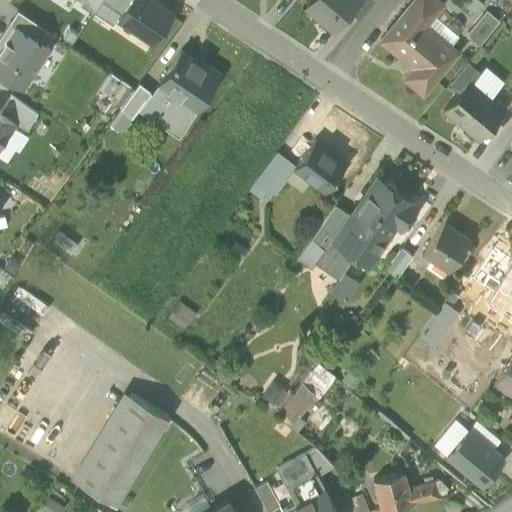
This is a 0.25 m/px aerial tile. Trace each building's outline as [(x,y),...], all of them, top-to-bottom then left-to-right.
[(93,13),(101,0),(82,0),(80,4),(93,13)] [(101,0),(93,13),(113,26),(118,17),(129,0),(101,0)] [(171,14),(149,0),(129,0),(118,17),(153,41),(171,14)] [(310,0),(306,6),(334,29),(349,11),(349,10),(355,3),(354,2),(350,0),(310,0)] [(349,11),(359,19),(374,0),(355,0),(354,2),(355,3),(349,10),(349,11)] [(404,76),(422,91),(456,49),(424,22),(441,1),(439,0),(411,0),(380,39),(413,66),(404,76)] [(9,21),(13,24),(14,23),(39,40),(47,29),(17,9),(9,21)] [(468,31),(480,42),(498,20),(485,10),(468,31)] [(9,21),(0,35),(0,44),(13,24),(9,21)] [(39,40),(14,23),(13,24),(0,44),(0,72),(23,87),(49,47),(39,40)] [(180,97),(195,107),(218,72),(204,62),(202,64),(180,50),(162,77),(184,91),(180,97)] [(450,81),(459,89),(470,76),(472,78),(478,70),(467,61),(450,81)] [(184,91),(162,77),(160,75),(150,91),(138,107),(177,134),(195,107),(180,97),(184,91)] [(505,106),(472,78),(470,76),(459,89),(443,108),(478,138),(505,106)] [(120,108),(131,116),(138,107),(150,91),(139,82),(120,108)] [(236,103),(225,117),(260,143),(282,114),(247,88),(236,103)] [(10,93),(0,108),(0,110),(15,120),(26,127),(37,111),(10,93)] [(225,95),(203,123),(214,132),(225,117),(236,103),(225,95)] [(120,131),(131,116),(120,108),(109,123),(120,131)] [(0,110),(0,142),(15,120),(0,110)] [(310,177),(325,188),(346,161),(330,149),(329,151),(313,139),(295,164),(294,165),(310,177)] [(256,178),(266,186),(287,158),(276,151),(256,178)] [(295,164),(287,158),(266,186),(267,187),(274,192),(285,177),(294,165),(295,164)] [(294,165),(285,177),(301,189),(310,177),(294,165)] [(346,210),(330,234),(355,251),(364,257),(372,245),(378,244),(395,219),(401,223),(414,204),(408,200),(409,199),(395,189),(395,188),(394,181),(389,177),(382,179),(381,180),(376,177),(352,213),(347,209),(346,210)] [(260,197),(267,187),(266,186),(256,178),(248,188),(260,197)] [(296,255),(311,265),(314,260),(330,234),(346,210),(335,202),(296,255)] [(50,218),(63,227),(70,219),(56,209),(50,218)] [(424,248),(451,265),(469,239),(442,221),(424,248)] [(343,268),(355,251),(330,234),(314,260),(336,275),(338,276),(343,268)] [(384,266),(396,275),(412,254),(400,245),(384,266)] [(473,276),(494,290),(511,263),(511,262),(511,259),(493,247),(473,276)] [(511,263),(494,290),(485,303),(511,320),(511,263)] [(359,280),(343,268),(338,276),(336,275),(328,287),(346,299),(359,280)] [(179,299),(167,316),(184,328),(196,311),(179,299)] [(419,333),(434,344),(459,311),(444,299),(419,333)] [(60,326),(54,336),(101,365),(107,356),(60,326)] [(511,394),(511,351),(492,385),(508,394),(509,392),(511,394)] [(309,371),(301,382),(313,391),(318,395),(327,384),(309,371)] [(272,377),(261,393),(273,402),(274,400),(278,403),(287,390),(283,387),(285,385),(272,377)] [(307,399),(313,391),(301,382),(280,409),(295,420),(309,401),(307,399)] [(78,479),(131,392),(123,387),(70,474),(78,479)] [(78,479),(115,501),(168,414),(131,392),(78,479)] [(433,444),(446,454),(467,428),(454,418),(433,444)] [(476,419),(467,428),(492,449),(500,439),(476,419)] [(446,454),(481,483),(503,457),(492,449),(467,428),(446,454)] [(305,452),(316,474),(333,463),(316,445),(305,452)] [(278,467),(296,501),(323,487),(316,474),(305,452),(278,467)] [(373,478),(381,510),(412,502),(437,495),(433,479),(407,486),(403,470),(373,478)] [(279,503),(266,479),(253,485),(268,509),(279,503)] [(336,511),(323,487),(296,501),(281,509),(282,511),(336,511)] [(46,494),(34,511),(60,511),(64,505),(46,494)] [(356,498),(362,511),(373,511),(365,494),(356,498)] [(235,511),(227,499),(211,508),(214,511),(235,511)]
